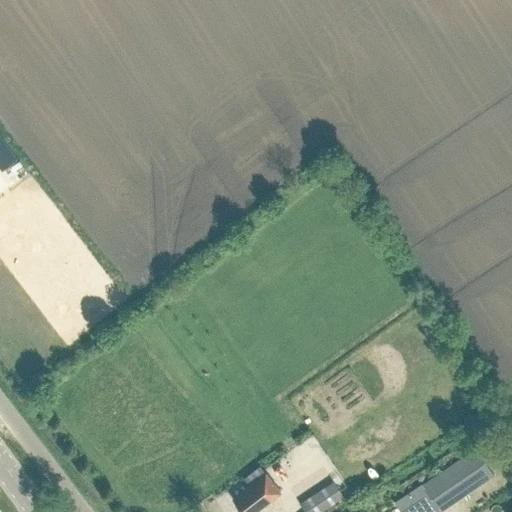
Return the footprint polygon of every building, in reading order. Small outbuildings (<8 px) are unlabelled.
[(17,156),(1,136),(0,134),(0,166),(2,169),(15,158),(17,156)] [(2,169),(11,180),(24,170),(15,158),(2,169)] [(422,483),(441,510),(493,473),(474,446),(422,483)] [(266,471),(250,483),(233,497),(244,511),(252,511),(266,501),(280,491),(266,471)] [(297,502),(304,511),(317,511),(342,496),(331,480),(297,502)] [(420,481),(393,500),(401,511),(437,511),(441,510),(422,483),(420,481)]
